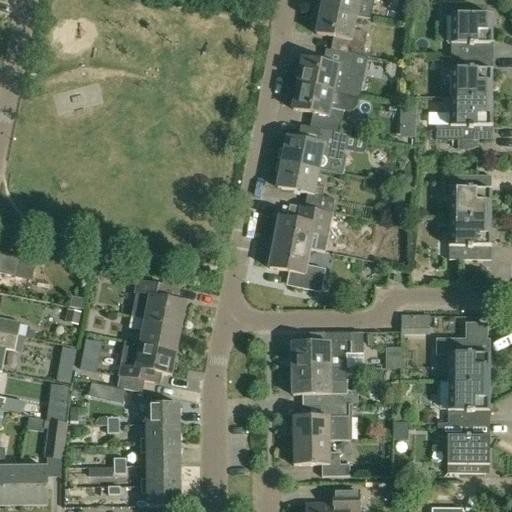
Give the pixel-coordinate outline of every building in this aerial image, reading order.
[(323,0),(321,10),(355,17),(358,3),(373,6),(373,0),(323,0)] [(443,4),(443,16),(453,17),(452,52),(452,57),(452,58),(473,58),(473,46),(494,46),(495,16),(467,16),(467,4),(443,4)] [(321,10),(316,36),(339,41),(337,52),(337,53),(355,57),(355,56),(362,58),(367,35),(353,32),(355,17),(321,10)] [(302,60),(296,86),(332,93),(332,92),(360,97),(361,89),(361,85),(355,79),(350,78),(355,57),(337,53),(337,52),(330,51),(327,65),(302,60)] [(452,58),(452,99),(494,99),(494,71),(473,71),(473,58),(452,58)] [(296,86),(291,111),(316,116),(314,129),(339,134),(343,112),(348,113),(352,112),(356,109),(358,106),(360,97),(332,92),(332,93),(296,86)] [(413,99),(403,99),(402,107),(413,108),(413,99)] [(457,150),(477,150),(477,141),(477,129),(494,129),(494,99),(452,99),(452,126),(436,125),(435,140),(451,140),(457,140),(457,150)] [(286,138),(281,164),(318,171),(343,175),(346,159),(344,155),(348,136),(339,134),(319,131),(316,144),(286,138)] [(281,164),(276,189),(306,195),(304,209),(305,209),(305,210),(330,215),(330,214),(332,214),(335,200),(322,197),(324,187),(316,186),(318,171),(281,164)] [(403,185),(407,185),(411,184),(412,179),(409,175),(405,174),(400,178),(400,181),(403,185)] [(451,177),(450,219),(493,219),(493,190),(472,190),(472,177),(451,177)] [(277,217),(272,244),(307,251),(310,233),(326,237),(330,215),(305,210),(303,222),(294,221),(277,217)] [(450,219),(450,260),(472,260),(472,249),(492,249),(493,219),(450,219)] [(272,244),(268,268),(293,273),(290,286),(290,288),(320,294),(320,292),(323,279),(325,270),(304,266),(307,251),(272,244)] [(0,281),(2,274),(18,277),(21,260),(0,255),(0,281)] [(35,263),(21,260),(18,277),(32,280),(35,263)] [(92,278),(104,281),(107,271),(94,269),(92,278)] [(487,270),(464,270),(463,285),(487,285),(487,270)] [(140,284),(133,318),(183,328),(188,305),(172,302),(175,290),(140,284)] [(71,297),(69,308),(83,311),(85,300),(71,297)] [(79,325),(82,313),(68,309),(65,323),(79,325)] [(145,333),(143,345),(178,353),(183,328),(133,318),(131,331),(145,333)] [(20,324),(0,319),(0,332),(17,336),(20,324)] [(448,355),(448,382),(491,382),(491,340),(487,340),(487,324),(467,324),(467,340),(438,340),(438,355),(448,355)] [(0,372),(1,372),(5,351),(14,353),(17,336),(0,332),(0,372)] [(352,333),(322,333),(322,344),(292,344),(293,370),(331,369),(348,369),(348,354),(364,354),(363,333),(352,333)] [(124,367),(121,378),(146,383),(148,372),(173,377),(178,353),(143,345),(138,370),(124,367)] [(63,348),(58,372),(57,382),(71,385),(77,351),(63,348)] [(400,354),(393,354),(384,353),(384,368),(400,368),(400,354)] [(371,357),(352,358),(353,378),(371,377),(371,357)] [(324,395),(324,404),(359,404),(359,391),(348,391),(348,382),(331,382),(331,369),(293,370),(293,395),(324,395)] [(144,394),(146,383),(121,378),(119,389),(135,392),(138,393),(144,394)] [(448,382),(448,423),(490,423),(491,382),(448,382)] [(68,399),(69,388),(51,385),(50,397),(68,399)] [(91,385),(88,397),(123,404),(125,392),(91,385)] [(293,418),(293,442),(329,442),(352,442),(352,406),(349,406),(349,404),(359,404),(324,404),(324,405),(320,405),(321,418),(293,418)] [(148,413),(148,426),(181,426),(181,406),(142,406),(142,413),(148,413)] [(70,409),(69,425),(78,426),(78,409),(70,409)] [(63,460),(67,432),(68,425),(59,424),(44,422),(43,429),(51,430),(47,458),(63,460)] [(490,465),(490,423),(448,423),(438,423),(438,436),(448,436),(448,474),(486,474),(486,465),(490,465)] [(142,439),(143,447),(182,446),(181,426),(148,426),(148,439),(142,439)] [(330,454),(329,442),(293,442),(294,465),(321,465),(321,477),(349,477),(349,465),(339,465),(339,454),(330,454)] [(143,454),(148,454),(148,467),(182,467),(182,446),(143,447),(143,454)] [(80,463),(80,450),(70,450),(70,463),(80,463)] [(116,459),(116,468),(128,467),(128,459),(116,459)] [(116,476),(128,476),(128,467),(116,468),(116,476)] [(143,481),(143,488),(182,487),(182,467),(148,467),(149,481),(143,481)] [(0,506),(23,506),(23,469),(0,469),(0,506)] [(49,506),(49,469),(23,469),(23,506),(49,506)] [(149,508),(170,508),(182,508),(182,487),(143,488),(143,495),(149,495),(149,508)] [(122,497),(122,488),(109,488),(109,497),(122,497)] [(333,507),(307,507),(307,511),(359,511),(359,492),(333,492),(333,507)]
